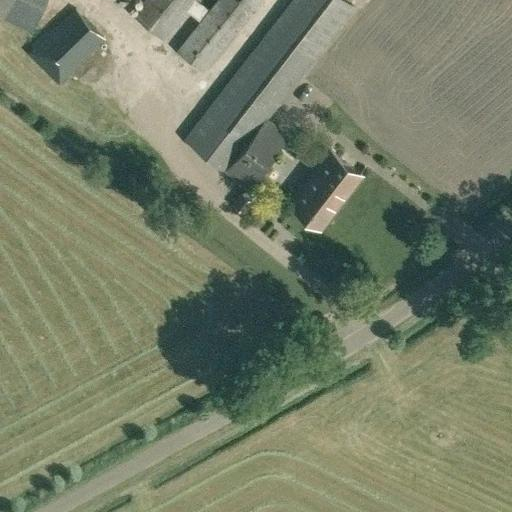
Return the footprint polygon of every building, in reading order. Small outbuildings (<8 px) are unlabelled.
[(0,0),(0,15),(31,31),(44,0),(0,0)] [(142,0),(132,13),(163,39),(187,10),(200,20),(176,49),(202,71),(260,0),(215,0),(209,9),(197,0),(142,0)] [(248,186),(288,134),(266,117),(353,5),(346,0),(291,0),(185,137),(248,186)] [(59,84),(105,38),(75,7),(28,52),(59,84)] [(320,225),(361,173),(331,150),(290,202),(320,225)] [(243,213),(252,201),(240,192),(231,203),(243,213)]
